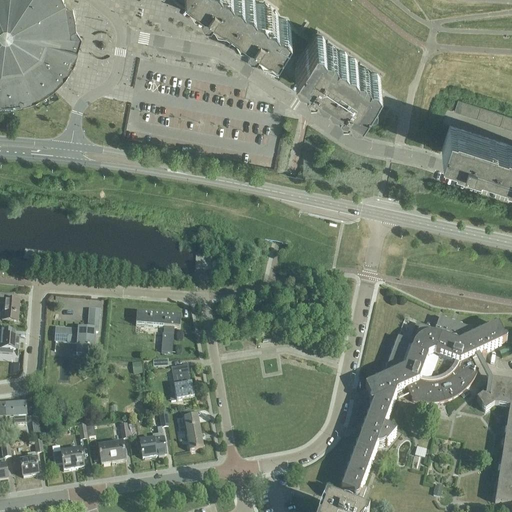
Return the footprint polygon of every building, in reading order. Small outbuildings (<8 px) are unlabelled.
[(0,0),(0,104),(4,105),(17,105),(30,101),(42,96),(53,89),(62,80),(70,69),(76,57),(78,50),(75,46),(75,45),(75,41),(76,38),(67,37),(67,36),(76,29),(75,20),(73,10),(66,7),(63,0),(0,0)] [(200,0),(201,0),(201,1),(204,6),(210,7),(212,3),(220,8),(220,7),(238,19),(240,22),(249,28),(246,32),(249,37),(255,38),(256,38),(263,43),(265,40),(267,41),(270,41),(277,46),(291,26),(290,26),(287,19),(279,18),(275,12),(268,10),(264,4),(256,3),(254,0),(200,0)] [(296,61),(303,66),(302,67),(308,79),(314,80),(337,95),(341,101),(353,103),(355,101),(362,105),(383,75),(317,30),(296,61)] [(454,111),(460,113),(464,102),(458,100),(454,111)] [(460,113),(465,115),(469,103),(464,102),(460,113)] [(465,115),(471,117),(475,105),(469,103),(465,115)] [(471,117),(477,119),(481,107),(475,105),(471,117)] [(477,119),(483,120),(486,109),(481,107),(477,119)] [(483,120),(488,122),(492,111),(486,109),(483,120)] [(488,122),(494,124),(498,113),(492,111),(488,122)] [(494,124),(500,126),(503,115),(498,113),(494,124)] [(500,126),(505,128),(509,116),(503,115),(500,126)] [(511,146),(449,126),(442,149),(463,156),(461,162),(470,165),(472,159),(511,171),(511,175),(511,178),(511,146)] [(2,322),(18,323),(20,302),(13,302),(14,296),(0,294),(0,304),(4,305),(2,322)] [(98,333),(99,312),(92,312),(91,324),(89,324),(88,332),(79,331),(79,333),(77,333),(71,330),(70,332),(56,331),(55,343),(76,345),(76,356),(89,357),(94,355),(95,333),(98,333)] [(163,335),(161,353),(172,354),(174,336),(171,336),(172,329),(180,330),(181,318),(137,315),(136,326),(164,329),(163,335)] [(384,429),(397,395),(396,394),(407,389),(412,401),(411,403),(413,403),(417,404),(420,405),(423,406),(426,406),(428,406),(432,406),(434,406),(438,405),(441,405),(444,404),(448,403),(451,402),(453,400),(456,399),(458,398),(460,396),(461,395),(463,393),(464,393),(467,390),(470,387),(471,385),(472,383),(474,382),(475,379),(476,377),(477,376),(478,372),(477,371),(471,360),(506,344),(506,343),(507,342),(507,341),(506,340),(505,340),(504,340),(498,328),(481,336),(439,320),(436,328),(427,325),(426,329),(416,325),(411,340),(416,342),(417,344),(416,345),(414,347),(413,349),(413,350),(409,349),(411,344),(398,340),(397,342),(394,344),(394,345),(394,346),(395,347),(394,350),(392,352),(391,353),(391,354),(392,355),(391,358),(389,359),(388,361),(388,362),(389,363),(388,366),(386,367),(385,368),(385,370),(386,370),(385,373),(383,375),(382,376),(382,378),(383,378),(382,381),(365,389),(371,401),(370,402),(369,403),(370,404),(370,405),(371,406),(372,405),(373,405),(372,409),(369,411),(370,414),(363,432),(361,434),(360,435),(361,436),(362,437),(358,446),(356,448),(355,449),(356,450),(357,451),(355,454),(353,456),(352,457),(353,458),(354,459),(353,462),(350,464),(350,465),(350,466),(351,467),(350,470),(347,472),(347,473),(347,474),(348,475),(347,478),(344,480),(344,481),(344,482),(345,483),(344,486),(341,487),(341,488),(341,490),(342,490),(341,492),(354,497),(354,498),(354,499),(355,500),(356,500),(357,499),(358,499),(358,498),(361,490),(377,448),(378,448),(379,448),(380,448),(382,448),(383,448),(384,447),(385,446),(387,447),(396,436),(386,428),(385,430),(384,429)] [(0,332),(0,354),(12,355),(12,351),(18,352),(19,340),(13,339),(13,333),(0,332)] [(132,364),(133,375),(142,374),(141,363),(132,364)] [(174,388),(177,402),(194,399),(192,385),(191,385),(188,366),(171,369),(175,388),(174,388)] [(510,410),(508,420),(495,506),(511,508),(511,511),(511,385),(492,382),(489,401),(486,401),(486,398),(482,398),(476,402),(485,414),(494,408),(510,410)] [(4,407),(5,420),(6,428),(9,428),(9,420),(14,420),(14,425),(26,425),(26,419),(25,406),(4,407)] [(152,436),(153,441),(139,442),(142,460),(155,459),(156,458),(165,456),(161,430),(169,429),(166,415),(159,416),(161,429),(157,430),(158,436),(152,436)] [(198,418),(184,420),(184,422),(179,422),(181,430),(186,429),(190,453),(203,451),(201,440),(205,440),(204,436),(201,437),(198,418)] [(35,442),(35,443),(41,442),(39,425),(33,426),(35,442)] [(120,427),(122,440),(129,439),(126,426),(120,427)] [(79,428),(80,441),(87,440),(85,427),(79,428)] [(99,459),(101,467),(125,463),(123,445),(121,445),(120,444),(115,445),(115,446),(98,448),(99,456),(98,456),(99,459)] [(2,447),(4,459),(12,458),(10,446),(2,447)] [(63,466),(64,472),(83,469),(81,451),(53,455),(55,467),(63,466)] [(31,477),(38,476),(35,454),(27,455),(28,462),(20,463),(22,478),(23,478),(23,479),(30,478),(31,477)] [(435,487),(433,497),(440,499),(443,488),(435,487)] [(349,510),(348,511),(353,511),(360,507),(366,492),(361,490),(358,498),(359,499),(357,505),(349,510)]
